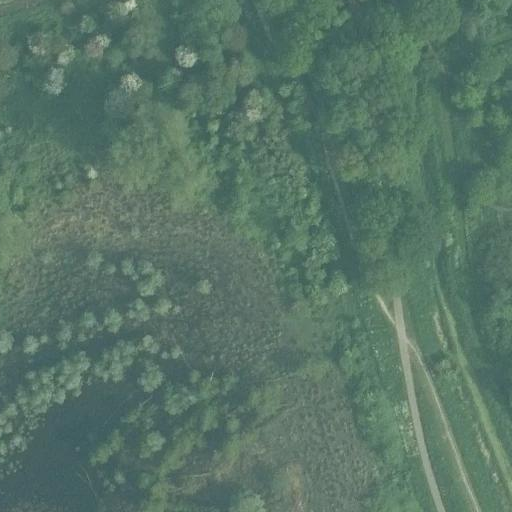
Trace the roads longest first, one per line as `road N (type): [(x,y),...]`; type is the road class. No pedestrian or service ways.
road 1 (unknown): [(402,340),(258,0)]
road 2 (unknown): [(476,511),(423,368),(402,340)]
